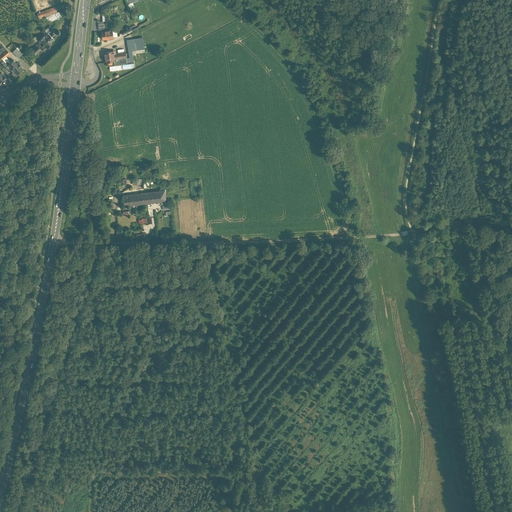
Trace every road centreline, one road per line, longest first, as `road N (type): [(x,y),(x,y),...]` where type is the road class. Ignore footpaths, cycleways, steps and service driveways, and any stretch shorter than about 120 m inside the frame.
road 1 (secondary): [(0,500),(42,306),(75,81)]
road 2 (track): [(266,511),(204,245)]
road 3 (track): [(438,0),(406,187),(411,231)]
road 4 (track): [(95,476),(123,245)]
road 5 (track): [(257,473),(95,476),(90,511)]
road 6 (track): [(204,245),(400,233)]
road 7 (track): [(53,242),(204,245)]
